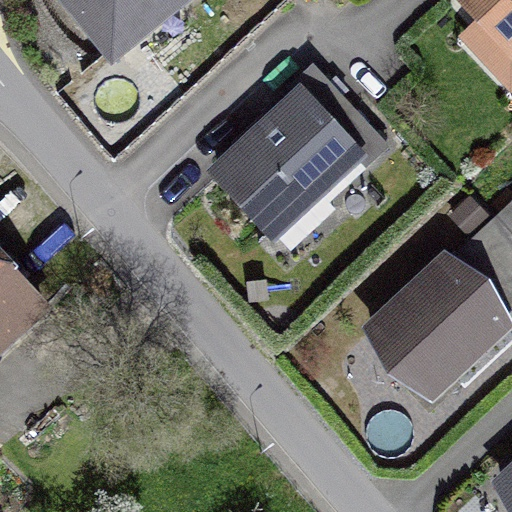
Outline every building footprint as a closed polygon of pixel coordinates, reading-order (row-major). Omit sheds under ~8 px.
[(71,0),(100,35),(142,0),(170,0),(172,2),(174,0),(71,0)] [(511,0),(468,0),(511,47),(511,0)] [(300,97),(219,172),(274,231),(355,156),(300,97)] [(0,309),(25,286),(0,259),(0,309)] [(373,330),(431,392),(504,324),(446,261),(373,330)] [(511,475),(503,484),(511,494),(511,475)]
